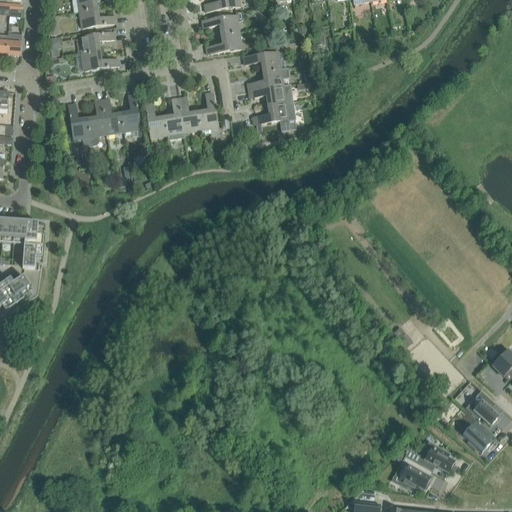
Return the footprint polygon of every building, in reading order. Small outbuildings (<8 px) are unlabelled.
[(77,0),(79,14),(97,11),(96,1),(105,0),(77,0)] [(206,14),(216,12),(240,8),(238,0),(220,0),(221,4),(204,6),(206,14)] [(22,12),(22,6),(14,6),(10,5),(10,11),(10,15),(21,16),(22,12)] [(97,11),(79,14),(82,31),(116,25),(115,18),(99,20),(97,11)] [(239,34),(237,24),(243,21),(242,13),(235,14),(236,17),(202,22),(203,30),(220,27),(221,37),(239,34)] [(57,37),(59,20),(51,20),(50,36),(57,37)] [(82,56),(100,54),(98,44),(115,41),(114,34),(79,39),(82,56)] [(239,34),(221,37),(223,46),(206,49),(207,57),(242,51),(239,34)] [(318,46),(324,45),(322,35),(316,36),(318,46)] [(0,55),(7,57),(8,38),(0,37),(0,55)] [(22,39),(12,38),(8,38),(7,57),(20,58),(22,39)] [(59,58),(58,50),(54,47),(49,47),(51,59),(59,58)] [(100,54),(82,56),(85,73),(119,68),(118,60),(101,63),(100,54)] [(263,74),(281,71),(278,54),(244,59),(245,67),(262,64),(263,74)] [(283,88),(282,81),(289,80),(287,70),(281,71),(263,74),(264,83),(248,86),(249,93),(290,87),(283,88)] [(268,107),(292,104),(290,87),(249,93),(250,100),(267,98),(268,107)] [(0,110),(8,111),(10,93),(1,92),(1,94),(0,93),(0,110)] [(219,137),(218,130),(213,95),(205,96),(208,113),(198,114),(201,132),(202,132),(202,136),(211,134),(211,139),(219,137)] [(141,131),(137,107),(136,97),(128,98),(131,115),(121,116),(124,134),(141,131)] [(201,132),(198,114),(189,116),(186,99),(179,100),(185,140),(185,139),(185,135),(201,132)] [(168,142),(185,140),(179,100),(172,101),(174,118),(165,120),(167,138),(168,142)] [(124,134),(121,116),(112,118),(109,101),(102,102),(108,141),(109,140),(108,137),(124,134)] [(106,141),(108,141),(102,102),(95,103),(97,120),(88,121),(91,148),(96,147),(97,146),(98,145),(99,144),(99,143),(99,141),(99,138),(106,137),(106,141)] [(167,138),(165,120),(155,121),(153,104),(145,105),(150,140),(167,138)] [(254,127),(288,122),(295,121),(292,104),(268,107),(269,117),(253,119),(254,127)] [(91,148),(88,121),(78,123),(75,106),(68,107),(73,142),(82,140),(83,149),(91,148)] [(37,236),(38,224),(26,223),(16,222),(14,222),(0,221),(0,308),(31,287),(25,279),(25,270),(35,271),(35,270),(36,258),(42,259),(43,237),(37,236)] [(496,363),(492,367),(503,378),(504,378),(510,372),(511,373),(511,355),(508,352),(501,358),(498,354),(492,360),(496,363)] [(494,404),(481,392),(476,398),(482,404),(472,415),(478,421),(481,419),(490,427),(499,418),(489,409),(494,404)] [(222,416),(218,427),(226,431),(231,420),(222,416)] [(490,435),(476,422),(462,437),(468,442),(466,445),(475,452),(477,450),(482,454),(486,449),(489,446),(487,444),(488,443),(490,445),(491,444),(486,440),(490,435)] [(443,452),(429,444),(418,465),(432,473),(435,468),(438,469),(448,474),(451,470),(452,471),(455,465),(453,465),(454,463),(447,459),(449,456),(442,453),(443,452)] [(418,465),(405,458),(405,459),(400,468),(405,471),(397,485),(406,490),(408,487),(416,492),(418,488),(424,491),(424,490),(426,491),(429,486),(427,485),(430,480),(429,479),(432,473),(418,465)] [(380,511),(381,507),(374,506),(375,497),(376,494),(362,492),(346,509),(354,510),(353,511),(380,511)]
